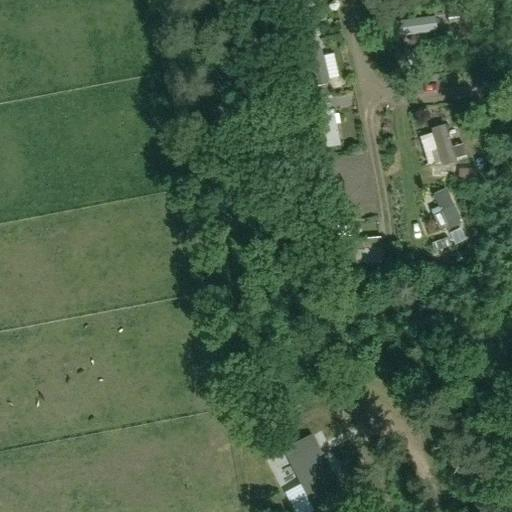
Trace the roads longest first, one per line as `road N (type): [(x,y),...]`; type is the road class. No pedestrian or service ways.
road 1 (track): [(511,86),(396,97),(372,90),(364,64)]
road 2 (track): [(353,409),(389,410),(411,423),(435,511)]
road 3 (track): [(372,90),(390,221)]
